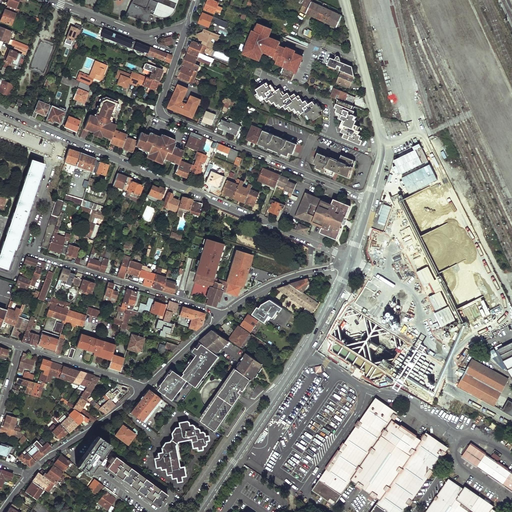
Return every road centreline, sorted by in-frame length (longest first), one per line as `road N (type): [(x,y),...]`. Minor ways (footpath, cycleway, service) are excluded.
road 1 (tertiary): [(0,109),(350,261)]
road 2 (residential): [(186,26),(161,114),(368,200)]
road 3 (tertiary): [(198,511),(294,369),(350,261)]
road 4 (residential): [(220,317),(22,248)]
road 5 (tertiary): [(343,0),(381,141),(368,200)]
road 6 (residential): [(30,473),(144,385)]
road 7 (residential): [(50,0),(138,35),(186,26)]
road 8 (residential): [(220,317),(279,280),(350,261)]
road 9 (residential): [(144,385),(18,345)]
